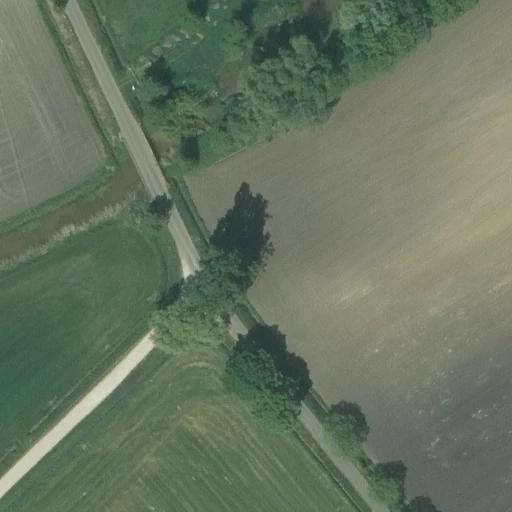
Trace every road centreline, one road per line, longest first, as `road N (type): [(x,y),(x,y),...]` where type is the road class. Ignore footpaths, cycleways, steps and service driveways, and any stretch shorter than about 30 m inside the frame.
road 1 (unclassified): [(67,0),(207,290),(380,511)]
road 2 (track): [(0,490),(207,290)]
